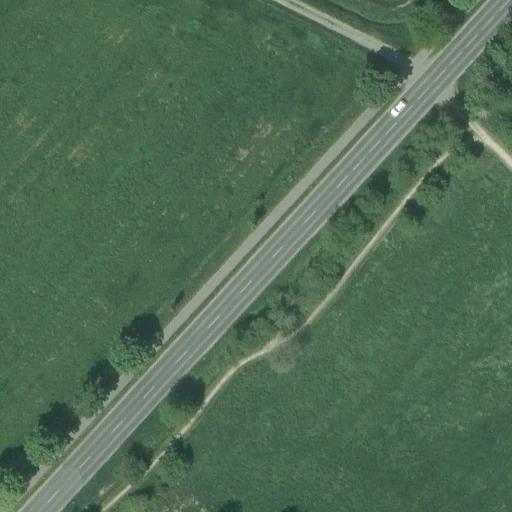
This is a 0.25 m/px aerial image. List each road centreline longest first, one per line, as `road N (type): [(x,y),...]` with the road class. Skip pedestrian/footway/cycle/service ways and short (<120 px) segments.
road 1 (secondary): [(499,0),(36,511)]
road 2 (track): [(408,67),(275,0)]
road 3 (track): [(511,164),(408,67)]
